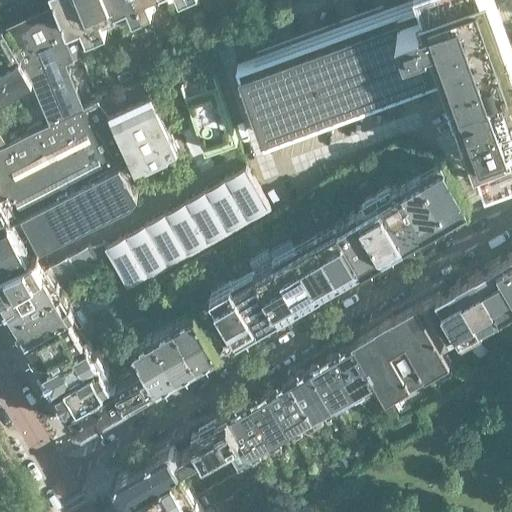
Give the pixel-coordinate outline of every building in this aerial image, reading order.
[(99,96),(69,23),(59,0),(55,0),(22,16),(17,6),(0,14),(0,96),(33,77),(36,84),(3,104),(10,116),(11,116),(22,135),(47,123),(31,94),(39,90),(52,120),(99,96)] [(99,27),(87,0),(59,0),(69,23),(83,17),(89,31),(99,27)] [(116,2),(114,0),(87,0),(99,27),(109,23),(103,8),(116,2)] [(145,7),(142,0),(114,0),(116,2),(122,17),(145,7)] [(508,35),(495,0),(400,0),(239,58),(241,64),(264,126),(266,134),(267,134),(428,76),(431,81),(445,107),(456,127),(472,122),(479,142),(486,160),(488,167),(511,158),(511,42),(511,43),(508,35)] [(240,136),(217,65),(184,76),(207,147),(240,136)] [(179,148),(152,90),(108,111),(130,157),(136,169),(179,148)] [(130,157),(108,111),(101,95),(99,96),(52,120),(47,123),(22,135),(0,146),(0,188),(3,194),(15,188),(18,195),(24,205),(27,211),(120,163),(130,157)] [(386,160),(404,149),(399,139),(380,150),(386,160)] [(365,172),(383,161),(377,152),(359,162),(365,172)] [(464,197),(441,157),(433,162),(435,166),(422,174),(446,215),(467,203),(464,197)] [(195,249),(273,204),(248,160),(170,205),(195,249)] [(34,250),(132,202),(138,193),(122,167),(120,164),(120,163),(27,211),(22,214),(28,227),(18,232),(11,219),(9,215),(0,220),(0,293),(12,314),(57,289),(62,286),(61,284),(78,275),(99,263),(91,248),(88,243),(44,266),(40,262),(34,250)] [(343,184),(362,174),(356,164),(338,174),(343,184)] [(446,215),(422,174),(409,182),(406,177),(398,182),(424,227),(425,228),(446,215)] [(424,227),(398,182),(391,186),(389,183),(375,191),(403,240),(424,227)] [(27,211),(24,205),(17,209),(15,205),(10,208),(7,201),(18,195),(15,188),(3,194),(0,188),(0,220),(9,215),(11,219),(22,214),(27,211)] [(403,240),(375,191),(361,199),(363,202),(356,206),(382,252),(403,240)] [(281,219),(301,207),(296,198),(276,210),(281,219)] [(195,249),(170,205),(106,242),(131,287),(195,249)] [(382,252),(356,206),(348,211),(351,215),(338,223),(361,264),(362,264),(382,252)] [(260,231),(281,219),(276,210),(255,222),(260,231)] [(239,243),(260,231),(255,222),(234,234),(239,243)] [(361,264),(338,223),(337,222),(317,234),(341,276),(361,264)] [(219,255),(239,243),(234,234),(214,246),(219,255)] [(341,276),(317,234),(296,246),(320,288),(341,276)] [(197,267),(219,255),(214,246),(192,258),(197,267)] [(320,288),(296,246),(275,258),(300,300),(320,288)] [(511,246),(495,256),(511,285),(511,246)] [(511,301),(511,285),(495,256),(476,268),(499,309),(511,301)] [(300,300),(275,258),(255,269),(279,312),(300,300)] [(499,309),(476,268),(475,267),(456,279),(480,321),(484,328),(504,317),(499,309)] [(182,283),(174,268),(154,280),(162,295),(182,283)] [(279,312),(255,269),(234,281),(258,324),(279,312)] [(480,321),(456,279),(435,291),(459,332),(480,321)] [(258,324),(234,281),(213,294),(237,336),(258,324)] [(122,297),(115,284),(105,290),(112,302),(122,297)] [(25,337),(75,307),(75,306),(70,298),(65,302),(57,289),(12,314),(25,336),(25,337)] [(133,291),(122,297),(112,302),(119,315),(140,303),(133,291)] [(445,350),(441,343),(459,332),(435,291),(353,338),(353,339),(375,377),(379,383),(386,395),(449,358),(445,350)] [(237,336),(213,294),(212,293),(208,295),(211,300),(197,308),(219,346),(237,336)] [(85,336),(85,335),(78,324),(88,318),(80,303),(75,306),(75,307),(25,337),(26,337),(30,344),(35,353),(39,360),(40,361),(85,336)] [(219,346),(197,308),(194,303),(174,315),(199,358),(219,346)] [(199,358),(174,315),(153,327),(178,370),(199,358)] [(178,370),(153,327),(133,338),(145,359),(158,382),(178,370)] [(53,383),(103,354),(98,345),(94,347),(87,334),(85,335),(85,336),(40,361),(53,383)] [(145,359),(133,338),(132,336),(125,340),(138,363),(145,359)] [(375,377),(353,339),(332,351),(354,389),(357,394),(366,389),(363,384),(375,377)] [(354,389),(332,351),(332,350),(311,363),(333,402),(336,406),(344,402),(342,397),(354,389)] [(67,405),(112,378),(105,367),(109,365),(103,354),(53,383),(67,405)] [(145,359),(138,363),(114,377),(127,400),(158,382),(145,359)] [(333,402),(311,363),(291,375),(313,413),(316,418),(324,413),(321,408),(333,402)] [(313,413),(291,375),(270,386),(292,425),(295,430),(304,425),(301,420),(313,413)] [(84,425),(127,400),(114,377),(112,378),(67,405),(78,423),(84,425)] [(292,425),(270,386),(249,398),(249,399),(271,437),(274,442),(282,437),(279,432),(292,425)] [(271,437),(249,399),(228,410),(240,431),(242,435),(253,454),(262,449),(259,444),(271,437)] [(240,431),(228,410),(192,431),(197,441),(203,451),(204,452),(240,431)] [(164,511),(256,459),(253,454),(242,435),(196,461),(198,465),(185,472),(180,464),(125,496),(134,511),(164,511)] [(125,496),(180,464),(203,451),(197,441),(179,452),(174,441),(118,474),(116,480),(125,496)] [(214,511),(210,504),(264,472),(256,459),(164,511),(214,511)]
